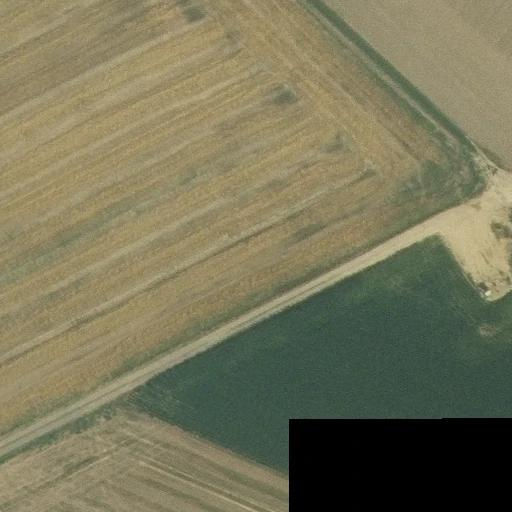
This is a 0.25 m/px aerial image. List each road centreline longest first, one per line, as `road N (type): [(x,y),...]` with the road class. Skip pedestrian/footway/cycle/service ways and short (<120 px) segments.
road 1 (track): [(505,186),(348,281),(0,455)]
road 2 (track): [(300,0),(453,148),(511,188)]
